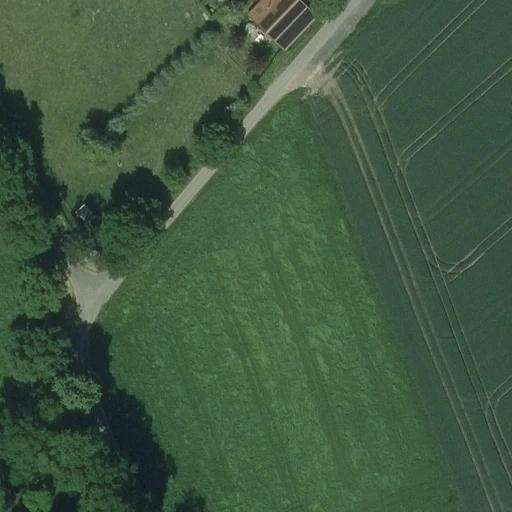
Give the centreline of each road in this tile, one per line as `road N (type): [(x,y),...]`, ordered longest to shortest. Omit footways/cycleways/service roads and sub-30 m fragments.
road 1 (unclassified): [(354,0),(84,319)]
road 2 (unclassified): [(0,139),(84,319)]
road 3 (unclassified): [(84,319),(0,459)]
